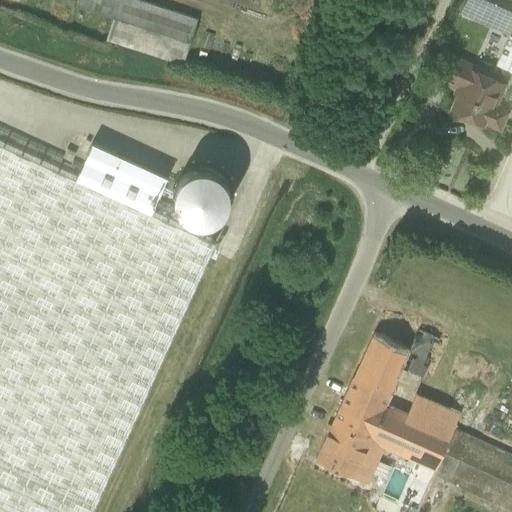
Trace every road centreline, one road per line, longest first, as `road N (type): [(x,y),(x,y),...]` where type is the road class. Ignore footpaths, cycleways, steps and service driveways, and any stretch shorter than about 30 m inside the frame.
road 1 (unclassified): [(394,189),(219,115),(80,88),(0,59)]
road 2 (unclassified): [(251,511),(394,189)]
road 3 (unclassified): [(511,241),(394,189)]
